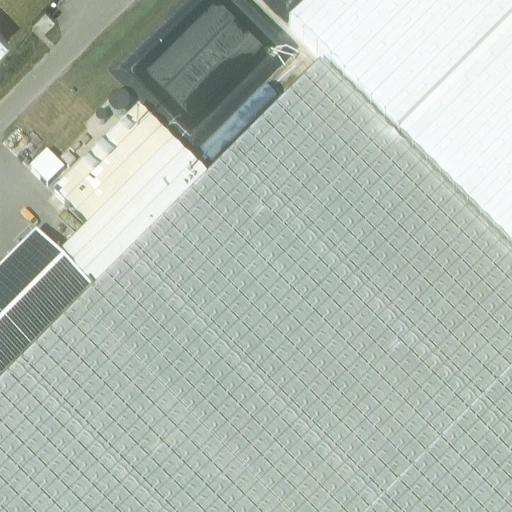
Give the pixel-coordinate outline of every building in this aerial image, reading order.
[(511,0),(315,0),(289,26),(511,249),(511,0)] [(55,21),(51,17),(45,10),(31,24),(41,34),(55,21)] [(511,511),(511,257),(320,65),(206,178),(92,292),(0,383),(0,511),(511,511)] [(86,230),(58,258),(92,292),(206,178),(172,144),(138,110),(52,196),(86,230)] [(0,383),(92,292),(58,258),(35,235),(7,263),(4,263),(1,266),(1,269),(0,269),(0,383)]
